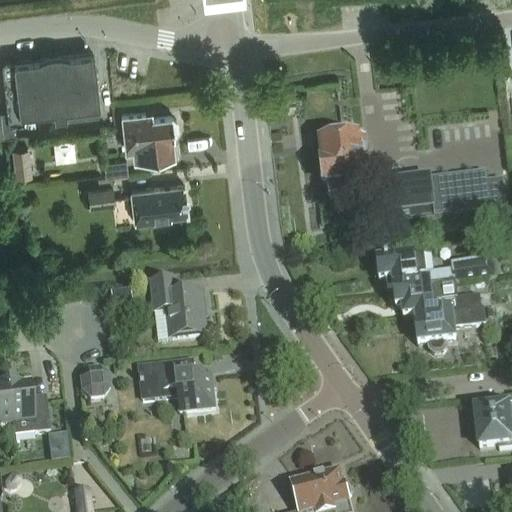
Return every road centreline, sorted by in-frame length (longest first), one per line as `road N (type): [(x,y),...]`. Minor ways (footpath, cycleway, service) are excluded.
road 1 (tertiary): [(350,397),(267,273),(234,48)]
road 2 (residential): [(511,20),(234,48)]
road 3 (residential): [(0,34),(75,28),(234,48)]
road 4 (residential): [(176,511),(323,403),(350,397)]
road 5 (residential): [(350,397),(511,381)]
road 6 (tertiary): [(432,511),(350,397)]
